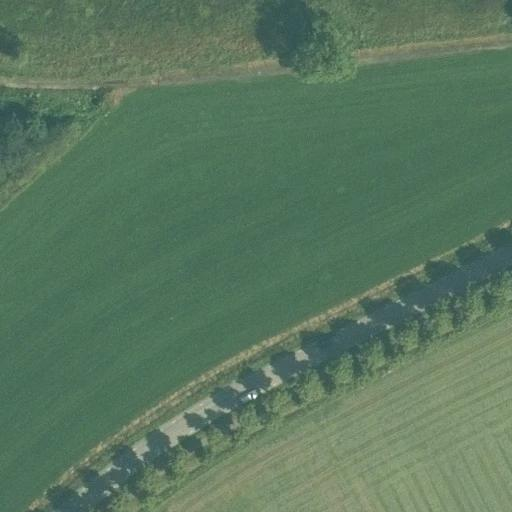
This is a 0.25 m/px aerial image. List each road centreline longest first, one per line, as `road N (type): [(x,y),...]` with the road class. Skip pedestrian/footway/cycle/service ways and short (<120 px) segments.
road 1 (unclassified): [(0,86),(210,77),(511,37)]
road 2 (tertiary): [(77,511),(193,426),(511,257)]
